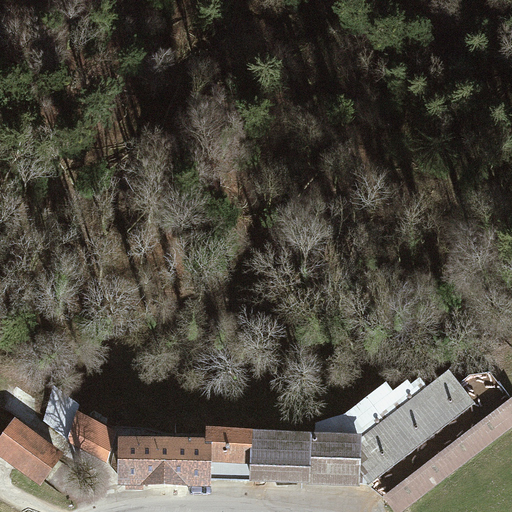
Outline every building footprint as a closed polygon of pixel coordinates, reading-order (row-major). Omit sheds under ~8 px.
[(387,383),(344,416),(315,424),(314,433),(358,435),(356,484),(374,485),(394,511),(402,511),(511,431),(511,403),(500,386),(466,411),(442,378),(404,406),(387,383)] [(114,432),(75,412),(66,442),(106,463),(114,432)] [(0,439),(0,459),(38,488),(62,456),(14,420),(0,439)] [(203,440),(149,438),(147,485),(164,486),(207,487),(208,463),(250,464),(252,431),(204,429),(203,440)] [(314,433),(252,431),(250,464),(249,483),(300,485),(356,487),(356,484),(358,435),(314,433)] [(132,484),(147,485),(149,438),(116,436),(114,484),(132,484)]
